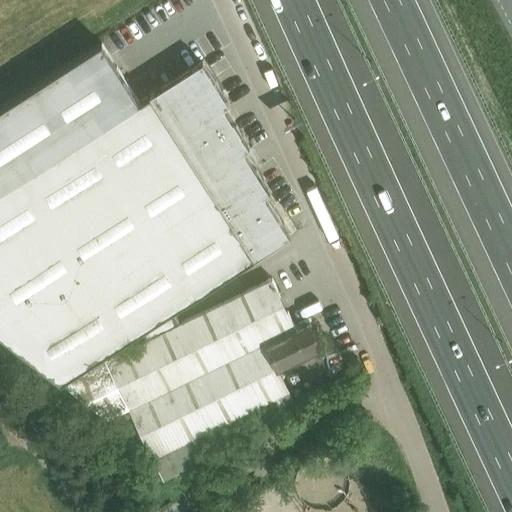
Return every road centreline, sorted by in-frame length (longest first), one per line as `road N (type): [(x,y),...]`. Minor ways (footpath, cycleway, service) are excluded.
road 1 (unclassified): [(438,511),(388,375),(220,0)]
road 2 (motorway): [(297,0),(511,468)]
road 3 (motorway): [(511,266),(388,0)]
